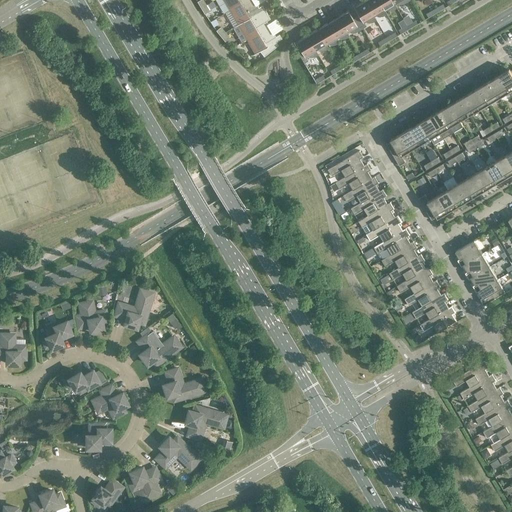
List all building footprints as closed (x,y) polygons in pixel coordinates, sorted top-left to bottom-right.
[(258,7),(254,0),(253,0),(242,7),(239,1),(228,7),(238,25),(264,9),(262,5),(258,7)] [(384,10),(377,0),(365,0),(364,1),(373,16),(374,16),(376,14),(378,15),(380,16),(382,16),(384,15),(386,14),(387,14),(384,9),(384,10)] [(394,4),(391,0),(377,0),(384,10),(384,9),(387,8),(388,9),(390,10),(392,9),(394,9),(396,8),(397,8),(394,3),(394,4)] [(373,16),(364,1),(354,7),(359,16),(356,17),(362,28),(366,26),(363,22),(366,20),(368,21),(370,22),(372,22),(374,21),(375,20),(376,20),(374,16),(373,16)] [(443,4),(434,9),(436,13),(445,8),(443,4)] [(270,19),(264,9),(238,25),(245,36),(256,30),(259,36),(271,29),(266,21),(270,19)] [(436,13),(434,9),(426,14),(428,18),(436,13)] [(348,10),(337,17),(346,32),(349,30),(351,31),(353,32),(355,32),(357,31),(359,30),(362,28),(356,17),(353,19),(348,10)] [(346,32),(337,17),(327,23),(336,38),(339,36),(340,37),(342,38),(344,38),(346,37),(348,36),(349,37),(349,36),(346,32)] [(415,20),(407,25),(409,29),(417,24),(415,20)] [(336,38),(327,23),(317,29),(325,44),(326,44),(329,42),(330,43),(332,44),(334,44),(336,43),(338,42),(338,43),(339,42),(336,38)] [(409,29),(407,25),(398,30),(400,34),(409,29)] [(221,28),(216,31),(220,36),(225,33),(221,28)] [(276,36),(271,29),(259,36),(256,30),(245,36),(255,54),(260,51),(264,57),(278,45),(276,42),(282,38),(279,34),(276,36)] [(325,44),(317,29),(306,35),(315,50),(318,48),(320,50),(322,50),(324,50),(326,49),(328,48),(328,49),(326,44),(325,44)] [(394,32),(386,37),(388,41),(397,36),(394,32)] [(229,38),(225,33),(220,36),(224,41),(229,38)] [(315,50),(306,35),(296,41),(301,50),(297,52),(304,63),(308,61),(305,56),(308,55),(310,56),(312,56),(314,56),(316,56),(317,54),(318,55),(315,50)] [(388,41),(386,37),(378,42),(380,46),(388,41)] [(367,48),(359,53),(361,57),(369,52),(367,48)] [(361,57),(359,53),(350,58),(353,62),(361,57)] [(347,61),(338,66),(340,69),(349,64),(347,61)] [(340,69),(338,66),(330,71),(332,74),(340,69)] [(501,74),(499,75),(510,92),(511,90),(511,69),(511,70),(510,69),(501,74)] [(323,75),(314,80),(316,84),(325,79),(323,75)] [(510,92),(499,75),(497,76),(489,81),(500,98),(510,92)] [(500,98),(489,81),(482,85),(480,86),(490,104),(500,98)] [(490,104),(480,86),(477,88),(470,92),(480,110),(490,104)] [(480,110),(470,92),(462,97),(460,98),(470,115),(480,110)] [(470,115),(460,98),(458,100),(450,104),(460,121),(470,115)] [(460,121),(450,104),(443,108),(440,110),(450,127),(460,121)] [(450,127),(440,110),(438,111),(430,116),(441,133),(450,127)] [(511,118),(509,114),(502,119),(505,123),(511,118)] [(441,133),(430,116),(423,120),(421,121),(431,139),(441,133)] [(431,139),(421,121),(418,123),(411,127),(421,145),(431,139)] [(497,122),(490,126),(492,130),(500,126),(497,122)] [(492,130),(490,126),(483,130),(485,135),(492,130)] [(421,145),(411,127),(403,132),(401,133),(411,150),(421,145)] [(504,134),(501,129),(494,133),(497,138),(504,134)] [(411,150),(401,133),(399,134),(391,139),(392,141),(389,142),(387,144),(400,166),(406,162),(402,156),(411,150)] [(497,138),(494,133),(487,137),(490,142),(497,138)] [(478,135),(471,139),(474,144),(481,139),(478,135)] [(474,144),(471,139),(464,143),(466,148),(474,144)] [(483,144),(481,139),(474,144),(476,148),(483,144)] [(476,148),(474,144),(466,148),(469,152),(476,148)] [(458,145),(450,149),(453,154),(460,150),(458,145)] [(453,154),(450,149),(443,154),(446,158),(453,154)] [(341,170),(345,176),(345,177),(365,166),(364,165),(361,160),(361,159),(364,157),(360,150),(328,169),(332,176),(341,170)] [(465,157),(462,152),(455,157),(457,161),(465,157)] [(511,174),(511,163),(507,154),(497,160),(507,177),(510,176),(511,174)] [(438,157),(431,161),(434,166),(441,161),(438,157)] [(457,161),(455,157),(448,161),(450,165),(457,161)] [(507,177),(497,160),(487,166),(497,183),(504,179),(507,177)] [(434,166),(431,161),(424,165),(426,170),(434,166)] [(367,163),(364,165),(365,166),(345,177),(345,176),(336,182),(336,183),(338,186),(339,189),(349,183),(353,189),(353,190),(372,178),(369,173),(368,172),(371,170),(367,163)] [(445,169),(442,164),(435,168),(438,173),(445,169)] [(497,183),(487,166),(477,172),(487,189),(490,187),(497,183)] [(438,173),(435,168),(428,173),(431,177),(438,173)] [(407,175),(409,180),(415,177),(412,172),(407,175)] [(487,189),(477,172),(467,178),(477,195),(485,191),(487,189)] [(375,176),(372,178),(353,190),(353,189),(343,195),(347,202),(357,196),(361,202),(361,203),(380,191),(377,186),(376,185),(379,183),(375,176)] [(477,195),(467,178),(457,184),(467,199),(468,201),(471,199),(477,195)] [(467,199),(457,184),(448,189),(458,207),(465,202),(468,201),(467,199)] [(383,189),(380,191),(361,203),(361,202),(351,208),(355,215),(364,209),(368,215),(368,216),(388,204),(387,204),(384,198),(384,197),(387,196),(383,189)] [(458,207),(448,189),(438,195),(447,211),(448,212),(451,211),(458,207)] [(425,194),(419,198),(432,220),(436,217),(437,217),(438,219),(445,214),(448,212),(447,211),(438,195),(429,201),(425,194)] [(390,202),(387,204),(388,204),(368,216),(368,215),(359,221),(362,227),(367,225),(371,231),(376,228),(376,229),(395,217),(392,211),(391,210),(394,209),(390,202)] [(398,215),(395,217),(376,229),(376,228),(371,231),(366,234),(370,241),(380,235),(384,241),(384,242),(403,230),(400,225),(399,224),(402,222),(398,215)] [(406,228),(403,230),(384,242),(384,241),(374,247),(378,253),(387,248),(391,254),(392,255),(411,243),(410,243),(407,238),(407,236),(410,235),(406,228)] [(360,230),(353,234),(356,238),(363,234),(360,230)] [(482,253),(475,240),(456,251),(459,257),(460,258),(458,260),(459,263),(461,266),(464,265),(463,264),(482,253)] [(413,241),(410,243),(411,243),(392,255),(391,254),(382,260),(386,266),(395,261),(399,267),(418,256),(415,250),(414,249),(417,248),(413,241)] [(369,250),(364,253),(367,258),(372,255),(369,250)] [(490,266),(482,253),(463,264),(464,265),(467,270),(468,271),(465,273),(467,276),(469,279),(471,278),(471,277),(490,266)] [(421,254),(418,256),(399,267),(389,273),(393,279),(403,274),(407,280),(426,269),(423,263),(422,262),(425,260),(421,254)] [(498,279),(490,266),(471,277),(471,278),(474,283),(475,284),(473,286),(475,289),(477,292),(479,291),(479,290),(498,279)] [(429,267),(426,269),(407,280),(397,286),(401,292),(411,287),(414,293),(415,293),(434,282),(433,282),(430,276),(430,275),(433,274),(429,267)] [(385,276),(379,279),(382,285),(389,282),(385,276)] [(506,292),(498,279),(479,290),(479,291),(482,296),(483,297),(480,298),(482,300),(484,305),(506,292)] [(436,280),(433,282),(434,282),(415,293),(414,293),(405,299),(409,305),(418,300),(422,306),(441,295),(438,289),(437,288),(440,286),(437,280),(436,280)] [(116,315),(127,318),(125,324),(137,327),(138,322),(144,323),(153,293),(141,290),(136,308),(119,303),(116,315)] [(444,293),(441,295),(422,306),(412,312),(416,318),(426,312),(430,319),(449,308),(446,302),(445,301),(448,299),(444,293)] [(70,300),(60,304),(62,310),(71,306),(70,300)] [(80,304),(82,315),(76,316),(79,328),(90,326),(91,331),(103,329),(102,323),(108,322),(105,310),(94,313),(92,301),(80,304)] [(452,306),(449,308),(430,319),(420,325),(424,331),(434,325),(438,333),(457,321),(453,315),(453,314),(456,312),(452,306)] [(408,316),(403,319),(406,324),(411,321),(408,316)] [(47,336),(48,338),(42,340),(46,348),(51,345),(52,347),(63,342),(60,337),(71,333),(66,322),(47,330),(49,335),(47,336)] [(0,357),(7,358),(7,363),(19,364),(19,358),(25,358),(25,346),(14,346),(14,334),(2,334),(2,346),(0,345),(0,357)] [(158,348),(148,334),(138,341),(145,350),(141,354),(148,364),(152,360),(156,365),(181,346),(174,337),(158,348)] [(194,345),(189,349),(193,354),(197,350),(194,345)] [(488,367),(484,361),(453,380),(457,386),(466,380),(470,387),(489,376),(489,375),(486,370),(485,369),(488,367)] [(166,372),(169,383),(164,385),(168,396),(173,395),(175,400),(205,391),(201,379),(183,385),(178,368),(166,372)] [(69,378),(70,379),(66,382),(70,389),(75,387),(76,388),(78,387),(81,392),(99,381),(93,371),(83,377),(80,372),(69,378)] [(492,374),(489,375),(489,376),(470,387),(460,393),(461,394),(464,398),(464,399),(474,393),(478,400),(497,389),(497,388),(494,383),(493,382),(496,380),(492,374)] [(93,400),(98,411),(109,406),(114,417),(125,412),(122,406),(127,404),(122,393),(117,396),(112,385),(101,390),(104,396),(93,400)] [(500,387),(497,388),(497,389),(478,400),(468,405),(468,406),(472,412),(481,406),(485,413),(505,402),(504,401),(501,396),(501,395),(504,393),(500,387)] [(507,399),(504,401),(505,402),(485,413),(476,418),(479,425),(489,419),(493,426),(511,414),(509,409),(508,408),(511,406),(507,399)] [(186,422),(192,424),(188,435),(200,438),(205,422),(223,427),(226,415),(196,407),(195,412),(189,411),(186,422)] [(511,414),(493,426),(483,431),(487,438),(497,432),(501,439),(511,432),(511,414)] [(78,444),(87,445),(87,446),(99,447),(99,441),(111,441),(111,429),(105,429),(105,424),(90,424),(90,434),(87,434),(87,436),(78,436),(78,444)] [(511,432),(501,439),(491,444),(495,451),(505,445),(508,452),(509,452),(511,449),(511,432)] [(157,458),(165,467),(177,454),(191,468),(199,459),(177,437),(173,441),(169,437),(161,446),(165,450),(157,458)] [(511,449),(509,452),(508,452),(499,457),(503,464),(511,458),(511,449)] [(486,450),(481,453),(484,458),(489,455),(486,450)] [(3,457),(0,452),(0,470),(1,472),(11,466),(10,465),(15,462),(11,455),(6,457),(5,456),(3,457)] [(219,455),(210,462),(214,467),(223,460),(219,455)] [(131,472),(133,477),(128,479),(133,491),(143,486),(148,497),(159,492),(154,481),(160,479),(155,468),(144,472),(142,467),(131,472)] [(92,501),(99,506),(102,502),(103,503),(105,501),(110,504),(122,487),(112,480),(105,489),(101,486),(94,496),(95,497),(92,501)] [(171,481),(165,487),(173,494),(178,489),(171,481)] [(41,494),(43,500),(32,504),(35,511),(54,511),(53,509),(64,505),(59,494),(54,495),(52,490),(41,494)]
